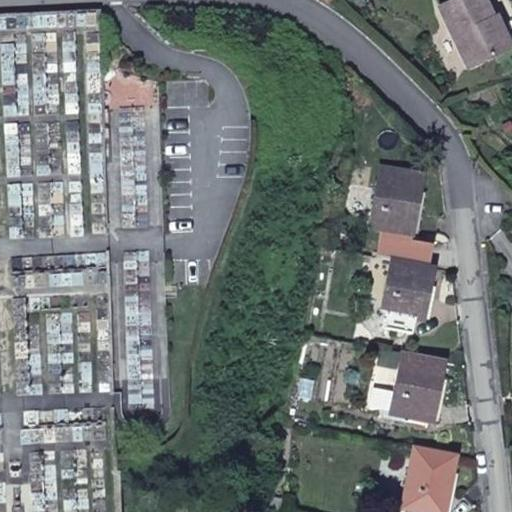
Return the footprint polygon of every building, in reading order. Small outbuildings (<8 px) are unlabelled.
[(470,65),(505,46),(488,17),(494,14),(486,0),(445,0),(439,3),(470,65)] [(488,17),(505,46),(511,44),(511,41),(494,14),(488,17)] [(422,177),(380,169),(369,228),(404,236),(410,237),(422,177)] [(410,237),(404,236),(398,262),(427,268),(432,246),(409,242),(410,237)] [(398,262),(391,261),(380,314),(384,314),(382,330),(411,336),(414,320),(422,322),(432,269),(427,268),(398,262)] [(431,423),(443,363),(402,354),(390,414),(431,423)] [(443,511),(455,457),(413,449),(401,510),(412,511),(443,511)]
